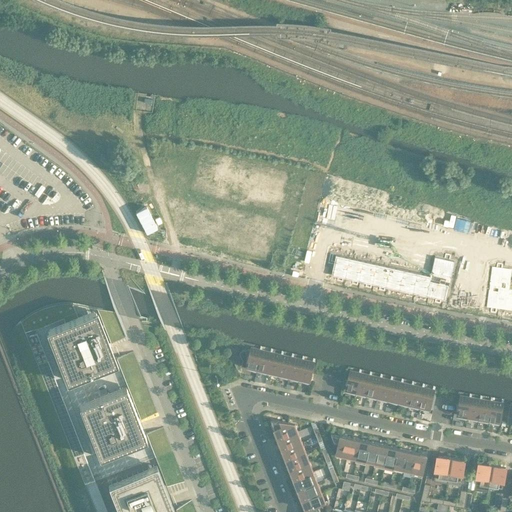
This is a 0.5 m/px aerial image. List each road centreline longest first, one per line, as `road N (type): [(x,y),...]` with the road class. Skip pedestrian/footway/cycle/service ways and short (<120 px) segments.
road 1 (tertiary): [(105,258),(511,350)]
road 2 (residential): [(511,449),(252,394),(243,416),(282,511)]
road 3 (unclassified): [(207,511),(105,258)]
road 4 (track): [(172,273),(175,240),(157,201),(141,115)]
